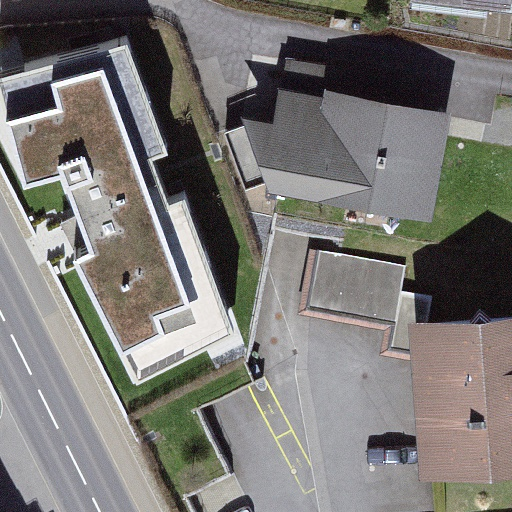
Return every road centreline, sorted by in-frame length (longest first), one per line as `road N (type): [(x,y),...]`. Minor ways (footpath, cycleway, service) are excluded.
road 1 (residential): [(180,0),(217,38),(511,90)]
road 2 (secondary): [(96,511),(0,321)]
